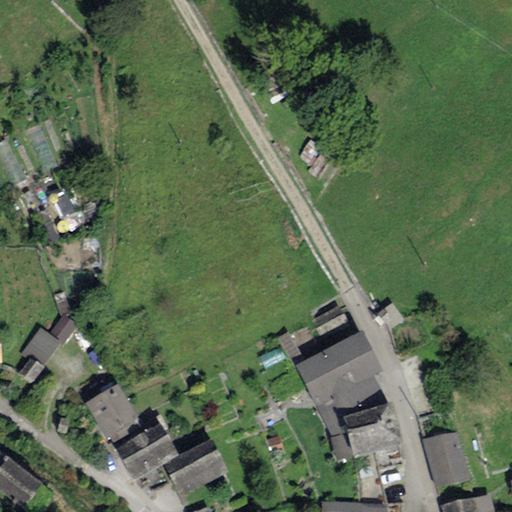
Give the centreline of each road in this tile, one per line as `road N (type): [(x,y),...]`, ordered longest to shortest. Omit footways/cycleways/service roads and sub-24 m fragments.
road 1 (residential): [(350,290),(396,375),(418,480)]
road 2 (residential): [(145,511),(0,409)]
